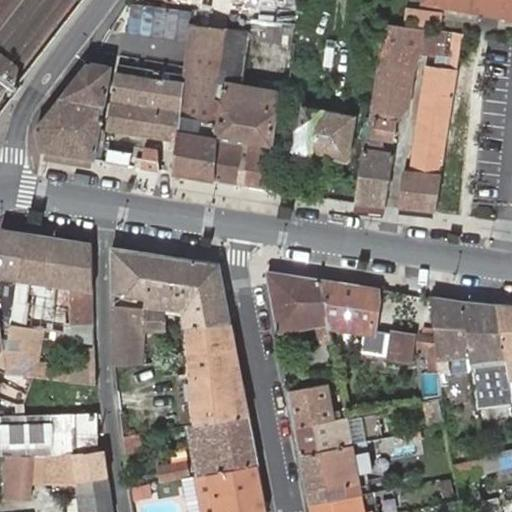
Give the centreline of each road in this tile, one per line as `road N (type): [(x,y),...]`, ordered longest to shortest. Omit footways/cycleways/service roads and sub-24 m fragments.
road 1 (residential): [(110,204),(106,342),(125,511)]
road 2 (residential): [(289,511),(243,286),(243,226)]
road 3 (tertiary): [(243,226),(511,268)]
road 4 (residential): [(9,188),(28,113),(110,0)]
road 5 (tertiary): [(110,204),(243,226)]
